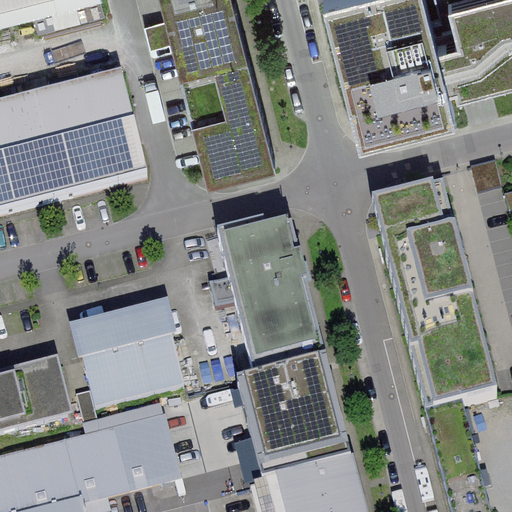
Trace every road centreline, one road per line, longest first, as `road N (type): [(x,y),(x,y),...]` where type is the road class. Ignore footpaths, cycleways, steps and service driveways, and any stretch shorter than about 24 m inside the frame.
road 1 (residential): [(341,182),(423,511)]
road 2 (unclassified): [(122,0),(177,225)]
road 3 (residential): [(295,0),(341,182)]
road 4 (residential): [(177,225),(0,265)]
road 5 (residential): [(511,139),(341,182)]
road 6 (residential): [(341,182),(177,225)]
